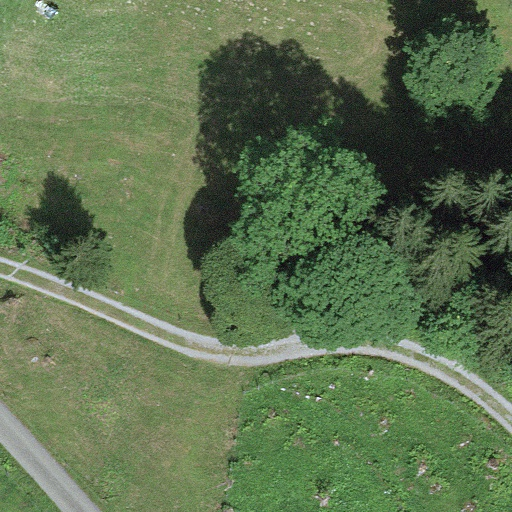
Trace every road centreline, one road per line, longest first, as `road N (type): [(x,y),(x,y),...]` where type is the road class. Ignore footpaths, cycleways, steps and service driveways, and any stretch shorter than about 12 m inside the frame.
road 1 (track): [(0,266),(212,347),(253,355),(390,347),(475,389),(511,421)]
road 2 (unclassified): [(0,420),(80,511)]
